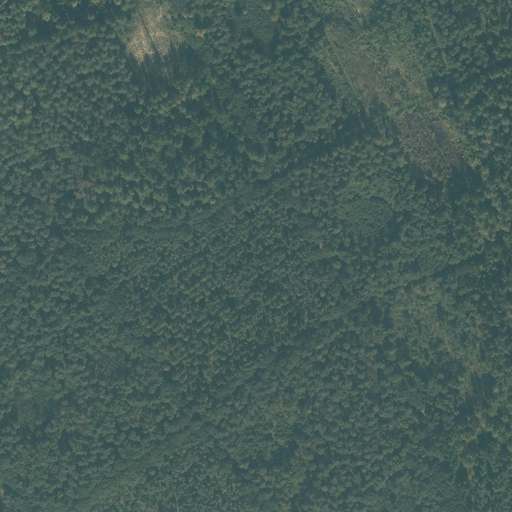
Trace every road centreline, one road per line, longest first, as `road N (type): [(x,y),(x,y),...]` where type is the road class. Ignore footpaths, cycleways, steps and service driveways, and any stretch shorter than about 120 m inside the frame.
road 1 (track): [(275,169),(423,413),(457,511)]
road 2 (track): [(174,0),(275,169)]
road 3 (track): [(511,54),(371,124)]
road 4 (track): [(371,124),(310,0)]
